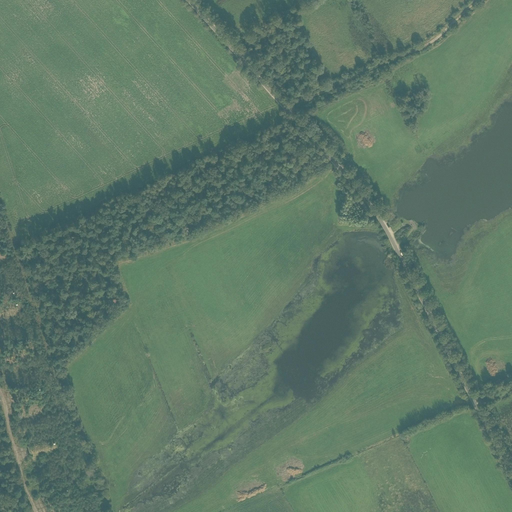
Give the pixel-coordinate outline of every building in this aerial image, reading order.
[(0,264),(9,262),(3,238),(0,238),(0,264)] [(0,316),(22,311),(16,287),(0,291),(0,316)] [(0,353),(3,367),(33,360),(27,336),(0,342),(0,353)] [(17,415),(47,408),(41,384),(12,392),(17,415)] [(33,462),(62,454),(56,430),(27,438),(33,462)] [(49,511),(62,511),(79,504),(68,482),(41,495),(49,511)]
